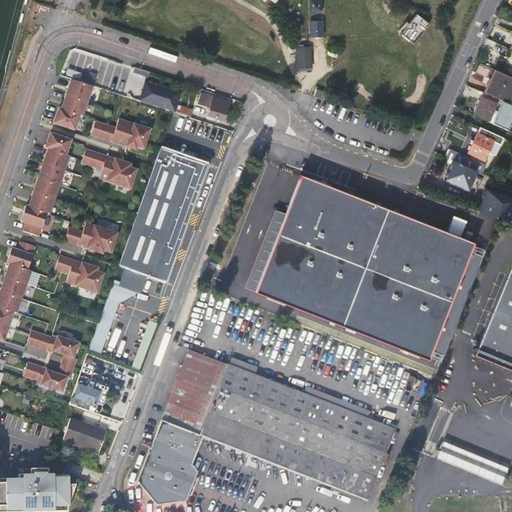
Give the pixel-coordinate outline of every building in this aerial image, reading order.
[(323,25),(310,25),(310,35),(323,35),(323,25)] [(312,65),(311,45),(296,46),(297,65),(312,65)] [(71,47),(64,75),(83,80),(89,51),(71,47)] [(511,78),(509,77),(493,70),(483,92),(501,101),(508,104),(510,99),(507,98),(511,87),(511,78)] [(84,84),(71,79),(66,95),(79,99),(87,102),(92,86),(84,84)] [(138,101),(145,103),(151,84),(144,81),(138,101)] [(190,108),(176,104),(180,93),(151,84),(145,103),(173,112),(174,111),(188,115),(190,108)] [(221,121),(227,102),(201,93),(197,104),(209,107),(206,116),(221,121)] [(82,116),(87,102),(79,99),(66,95),(61,109),(74,113),(80,116),(82,116)] [(472,114),(487,121),(495,103),(480,97),(472,114)] [(511,105),(508,104),(501,101),(491,123),(506,129),(511,115),(511,105)] [(75,130),(80,116),(74,113),(61,109),(59,108),(54,123),(69,128),(75,130)] [(144,149),(151,130),(119,119),(116,128),(111,142),(127,147),(136,150),(137,147),(144,149)] [(102,123),(95,121),(91,135),(98,137),(102,123)] [(104,140),(109,126),(102,123),(98,137),(101,138),(104,140)] [(109,126),(104,140),(111,142),(116,128),(112,127),(109,126)] [(465,153),(481,161),(484,154),(488,156),(495,142),(497,143),(500,137),(478,127),(465,153)] [(45,148),(48,149),(60,153),(66,155),(71,140),(65,138),(50,133),(45,148)] [(475,170),(479,172),(483,164),(447,148),(443,156),(452,160),(475,170)] [(60,153),(48,149),(43,164),(55,168),(64,171),(69,156),(66,155),(60,153)] [(93,152),(86,149),(82,161),(81,163),(88,165),(93,152)] [(183,157),(181,157),(159,149),(113,277),(120,279),(118,284),(133,290),(139,292),(145,277),(163,284),(206,166),(191,160),(183,157)] [(95,168),(99,154),(96,153),(93,152),(88,165),(91,166),(95,168)] [(106,156),(99,154),(95,168),(102,170),(106,156)] [(122,161),(106,156),(102,170),(99,179),(130,190),(137,170),(130,168),(131,165),(122,161)] [(475,170),(452,160),(443,179),(466,190),(475,170)] [(51,183),(59,185),(64,171),(55,168),(43,164),(38,178),(51,183)] [(284,212),(253,289),(425,358),(429,348),(441,353),(480,256),(470,251),(473,242),(460,237),(447,232),(300,174),(284,212)] [(38,178),(33,193),(46,197),(54,200),(59,185),(51,183),(38,178)] [(477,209),(511,220),(511,196),(484,187),(477,209)] [(33,193),(28,207),(41,212),(47,214),(50,214),(54,200),(46,197),(33,193)] [(39,237),(47,214),(41,212),(28,207),(25,207),(20,221),(26,223),(23,232),(33,235),(39,237)] [(242,286),(253,289),(284,212),(274,209),(242,286)] [(447,232),(460,237),(466,221),(454,216),(447,232)] [(117,234),(86,223),(83,233),(78,246),(86,249),(102,254),(103,251),(110,254),(117,234)] [(65,242),(71,244),(76,230),(70,228),(69,228),(64,242),(65,242)] [(78,246),(83,233),(76,230),(71,244),(78,246)] [(10,264),(22,269),(30,246),(20,242),(17,251),(12,249),(7,264),(10,264)] [(22,269),(28,271),(35,247),(30,246),(22,269)] [(61,272),(66,258),(60,256),(59,256),(55,270),(56,270),(61,272)] [(68,274),(73,261),(66,258),(61,272),(68,274)] [(97,269),(81,263),(73,261),(68,274),(65,283),(97,294),(103,274),(96,272),(97,269)] [(476,349),(474,354),(511,369),(511,261),(476,347),(476,349)] [(10,264),(5,277),(26,285),(27,285),(31,272),(28,271),(22,269),(10,264)] [(5,277),(0,292),(21,299),(26,285),(5,277)] [(0,292),(0,308),(8,311),(14,313),(16,314),(21,299),(0,292)] [(105,300),(87,350),(99,355),(118,304),(105,300)] [(0,324),(3,326),(9,328),(14,313),(8,311),(0,308),(0,324)] [(0,324),(0,340),(4,342),(9,328),(3,326),(0,324)] [(30,346),(33,347),(38,333),(31,331),(29,335),(26,345),(30,346)] [(33,347),(39,349),(44,336),(38,333),(33,347)] [(44,336),(39,349),(46,352),(47,350),(51,338),(44,336)] [(151,338),(144,336),(133,366),(140,368),(151,338)] [(56,340),(52,352),(63,356),(60,365),(73,370),(76,360),(73,359),(78,344),(57,337),(56,340)] [(47,350),(52,352),(56,340),(51,338),(47,350)] [(226,366),(209,359),(186,350),(146,447),(144,447),(142,454),(143,455),(132,484),(149,509),(150,510),(178,502),(190,472),(185,465),(195,436),(364,500),(392,430),(364,419),(367,412),(303,387),(300,395),(252,376),(254,368),(229,359),(226,366)] [(22,377),(29,379),(34,365),(27,363),(22,377)] [(41,368),(34,365),(29,379),(36,381),(41,369),(41,368)] [(57,375),(45,371),(41,383),(40,386),(61,393),(66,378),(70,379),(73,370),(60,365),(57,375)] [(41,369),(36,381),(41,383),(45,371),(41,369)] [(96,408),(101,389),(76,383),(72,402),(96,408)] [(61,441),(98,454),(105,433),(69,420),(61,441)] [(441,441),(435,456),(472,472),(499,483),(505,467),(480,457),(441,441)] [(0,511),(2,511),(1,511),(11,511),(24,510),(23,511),(56,511),(57,507),(62,507),(63,507),(68,493),(64,491),(64,485),(64,479),(54,479),(54,476),(44,476),(44,469),(26,469),(26,475),(15,475),(15,479),(0,479),(0,511)] [(398,502),(401,493),(392,489),(388,498),(398,502)]
